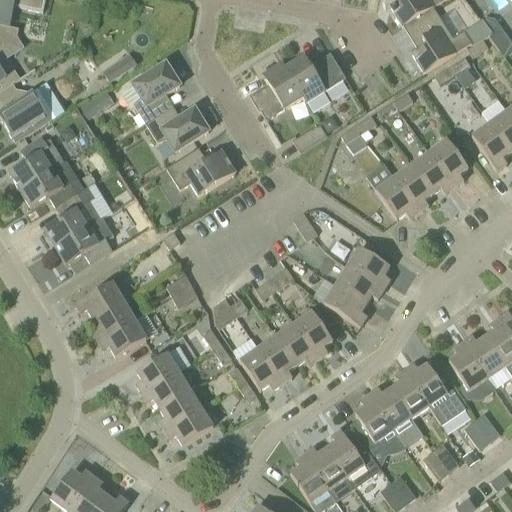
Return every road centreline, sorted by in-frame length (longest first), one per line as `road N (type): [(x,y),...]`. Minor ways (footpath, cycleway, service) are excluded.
road 1 (residential): [(445,283),(284,174),(248,131),(209,72),(210,0)]
road 2 (residential): [(445,283),(365,369),(281,424),(214,511)]
road 3 (residential): [(204,511),(62,410)]
road 4 (unclassified): [(62,410),(60,364),(0,263)]
road 5 (residential): [(371,55),(342,16),(237,0)]
